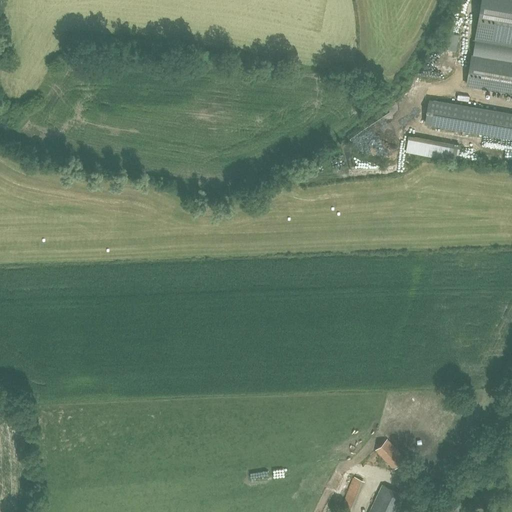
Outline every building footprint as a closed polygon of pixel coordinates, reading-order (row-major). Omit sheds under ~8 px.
[(511,0),(481,0),(475,39),(511,45),(511,0)] [(447,33),(441,55),(450,57),(452,51),(460,53),(464,37),(447,33)] [(511,45),(475,39),(473,54),(474,54),(511,60),(511,45)] [(469,65),(465,85),(471,86),(483,88),(511,92),(511,60),(474,54),(472,66),(469,65)] [(435,62),(433,69),(451,75),(453,68),(435,62)] [(485,134),(489,109),(429,99),(425,124),(485,134)] [(506,112),(489,109),(485,134),(501,137),(506,112)] [(511,112),(506,112),(501,137),(511,139),(511,112)] [(411,139),(409,153),(452,159),(454,145),(411,139)] [(394,469),(406,458),(387,438),(375,450),(394,469)] [(354,509),(366,482),(354,477),(342,504),(354,509)] [(397,511),(406,495),(381,483),(368,511),(397,511)]
